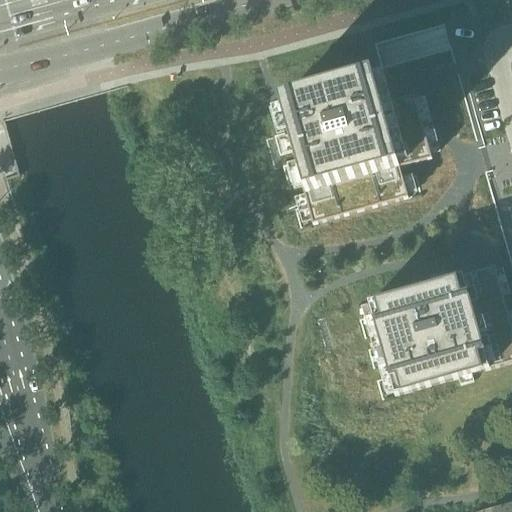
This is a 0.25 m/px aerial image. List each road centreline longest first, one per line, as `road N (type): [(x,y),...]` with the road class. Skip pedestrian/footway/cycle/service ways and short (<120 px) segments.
road 1 (primary): [(0,70),(268,0)]
road 2 (secondary): [(46,511),(0,330)]
